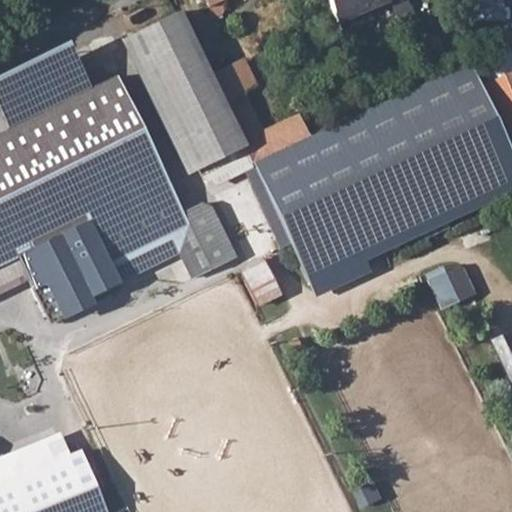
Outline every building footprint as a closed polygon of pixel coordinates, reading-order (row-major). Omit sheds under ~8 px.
[(204,0),(211,13),(217,14),(222,12),(225,7),(223,1),(223,0),(204,0)] [(386,0),(325,0),(336,22),(386,0)] [(178,14),(132,37),(198,172),(246,149),(210,78),(178,14)] [(489,82),(481,86),(505,136),(510,147),(511,145),(511,62),(502,38),(476,50),(489,82)] [(0,289),(27,276),(31,284),(48,318),(62,323),(114,297),(109,288),(117,285),(109,268),(190,227),(184,216),(116,79),(87,94),(64,52),(0,82),(0,289)] [(481,86),(469,60),(312,135),(231,173),(272,259),(283,254),(308,307),(358,284),(352,272),(511,195),(511,150),(510,147),(505,136),(481,86)] [(210,78),(246,149),(290,127),(288,122),(264,134),(244,94),(257,88),(243,61),(210,78)] [(302,115),(288,122),(290,127),(246,149),(198,172),(201,185),(231,173),(312,135),(302,115)] [(184,216),(190,227),(213,272),(235,261),(207,204),(184,216)] [(190,227),(109,268),(117,285),(181,255),(194,282),(213,272),(190,227)] [(240,266),(257,306),(284,295),(268,255),(240,266)] [(461,260),(428,276),(444,308),(477,291),(461,260)] [(0,289),(0,299),(31,284),(27,276),(0,289)] [(94,511),(65,451),(0,482),(0,511),(94,511)]
